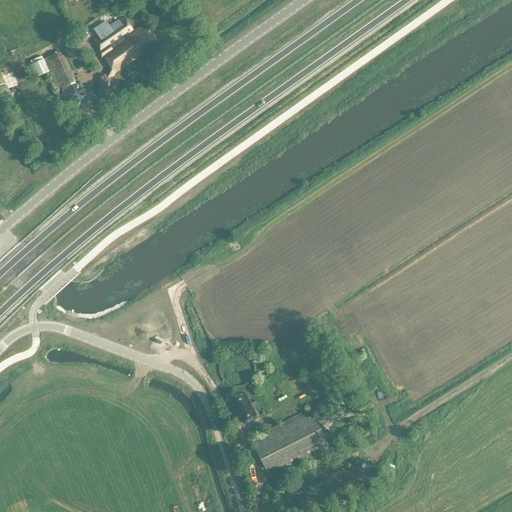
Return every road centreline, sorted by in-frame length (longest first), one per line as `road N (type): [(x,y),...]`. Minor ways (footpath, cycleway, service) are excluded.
road 1 (trunk): [(0,312),(197,147),(405,0)]
road 2 (trunk): [(355,0),(196,112),(0,273)]
road 3 (unclassified): [(303,0),(76,163),(0,230)]
road 4 (unclassified): [(0,346),(25,329),(54,326),(189,379),(199,390)]
road 5 (unclassified): [(241,511),(199,390)]
